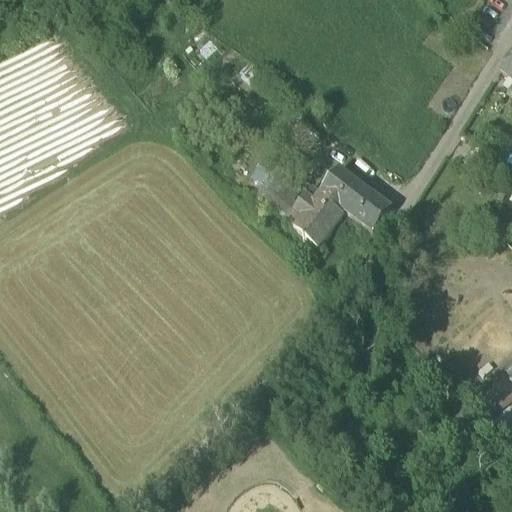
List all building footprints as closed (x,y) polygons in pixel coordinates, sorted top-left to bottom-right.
[(511,60),(500,77),(511,86),(511,91),(509,96),(511,98),(511,60)] [(290,145),(307,157),(319,140),(302,128),(290,145)] [(271,173),(250,204),(263,216),(284,184),(271,173)] [(338,174),(320,198),(302,222),(293,234),(321,254),(347,220),(366,194),(338,174)] [(293,215),(302,222),(320,198),(311,191),(293,215)] [(392,214),(366,194),(347,220),(374,241),(392,214)] [(267,220),(263,216),(250,204),(245,212),(260,226),(267,220)] [(469,384),(451,399),(461,411),(479,395),(469,384)]
